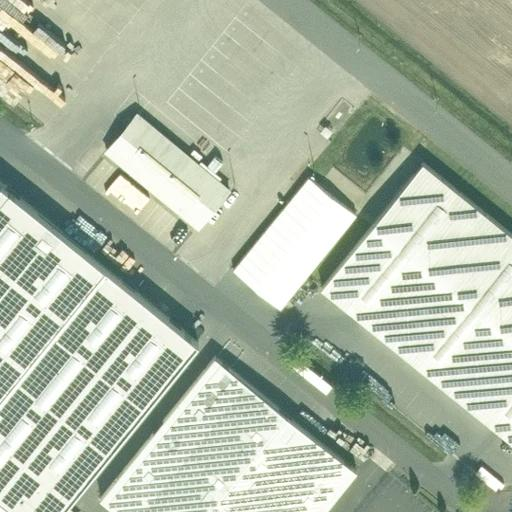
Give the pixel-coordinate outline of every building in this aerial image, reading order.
[(124,119),(98,151),(190,224),(216,191),(124,119)] [(511,228),(426,160),(322,290),(511,441),(511,228)] [(313,169),(240,268),(290,306),(364,207),(313,169)] [(0,511),(56,511),(193,344),(0,185),(0,511)] [(213,353),(99,488),(128,511),(310,511),(348,467),(213,353)]
